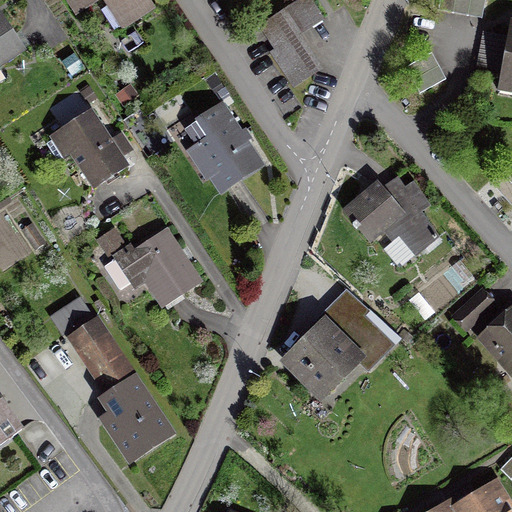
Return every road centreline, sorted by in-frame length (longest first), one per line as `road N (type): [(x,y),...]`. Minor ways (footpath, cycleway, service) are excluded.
road 1 (residential): [(187,0),(312,174)]
road 2 (residential): [(121,511),(0,348)]
road 3 (residential): [(143,174),(252,334)]
road 4 (residential): [(177,511),(252,334)]
road 5 (residential): [(312,174),(386,0)]
road 6 (residential): [(252,334),(312,174)]
